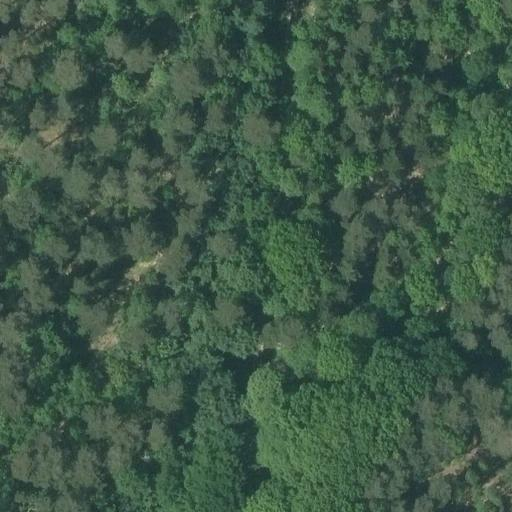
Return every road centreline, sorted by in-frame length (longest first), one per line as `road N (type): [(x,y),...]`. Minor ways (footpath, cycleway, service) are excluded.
road 1 (track): [(301,0),(263,366)]
road 2 (track): [(511,159),(426,281),(372,321),(263,366)]
road 3 (track): [(263,366),(251,511)]
